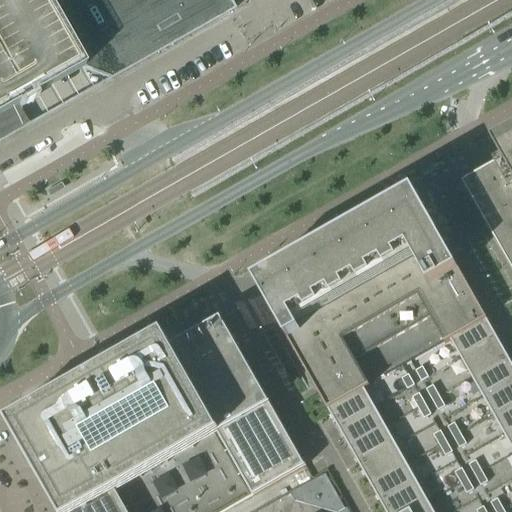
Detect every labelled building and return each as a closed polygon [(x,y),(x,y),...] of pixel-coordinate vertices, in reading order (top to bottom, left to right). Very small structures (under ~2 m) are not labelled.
[(0,0),(0,109),(75,67),(110,81),(234,11),(227,0),(0,0)] [(462,184),(511,271),(511,136),(493,147),(501,162),(462,184)] [(333,238),(255,283),(263,297),(278,324),(327,410),(330,415),(332,420),(341,434),(343,439),(351,453),(355,459),(357,464),(362,472),(364,476),(376,497),(378,501),(384,511),(511,511),(511,365),(502,348),(500,344),(492,329),(489,325),(486,319),(449,255),(422,207),(414,192),(351,228),(333,238)] [(164,335),(7,423),(15,437),(57,511),(227,511),(305,468),(222,320),(172,348),(164,335)] [(291,495),(295,503),(326,511),(341,511),(345,510),(325,476),(291,495)]
